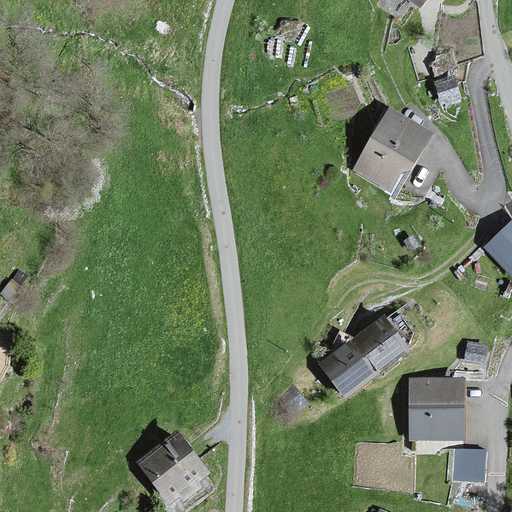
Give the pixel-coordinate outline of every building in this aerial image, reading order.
[(460,99),(453,77),(433,83),(440,105),(460,99)] [(426,136),(391,113),(356,168),(391,190),(426,136)] [(511,222),(488,246),(511,270),(511,222)] [(407,350),(384,319),(323,363),(346,395),(407,350)] [(487,346),(468,343),(466,358),(484,361),(487,346)] [(463,380),(412,380),(413,438),(464,437),(463,380)] [(206,473),(178,435),(141,462),(170,500),(206,473)] [(483,452),(456,451),(455,479),(482,480),(483,452)]
